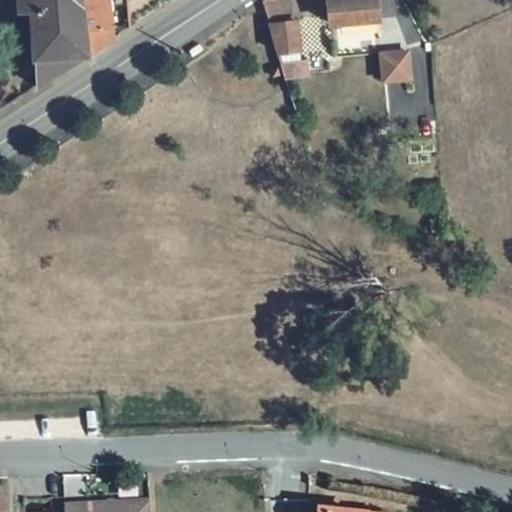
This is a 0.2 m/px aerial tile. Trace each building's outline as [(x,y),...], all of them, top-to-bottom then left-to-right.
[(108,0),(25,0),(34,89),(112,38),(108,0)] [(143,0),(118,0),(120,14),(145,12),(143,0)] [(286,0),(273,0),(265,6),(277,51),(302,44),(297,21),(292,22),(286,0)] [(322,0),(325,21),(378,18),(375,0),(322,0)] [(412,46),(382,50),(385,76),(416,72),(412,46)] [(148,511),(147,502),(66,509),(65,511),(148,511)]
